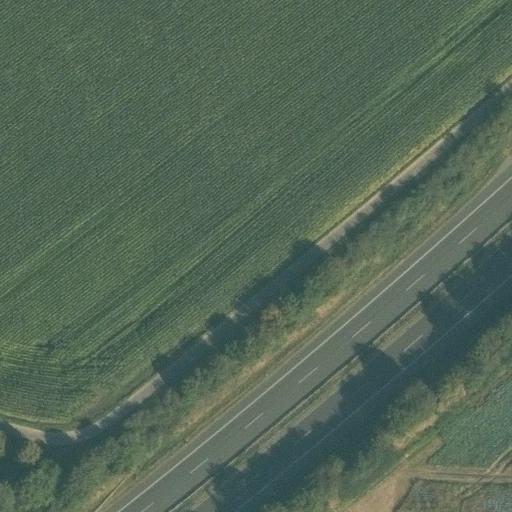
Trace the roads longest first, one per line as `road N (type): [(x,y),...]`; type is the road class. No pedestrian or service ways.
road 1 (track): [(0,425),(54,438),(94,427),(511,84)]
road 2 (motorway): [(511,192),(136,511)]
road 3 (motorway): [(204,511),(511,254)]
